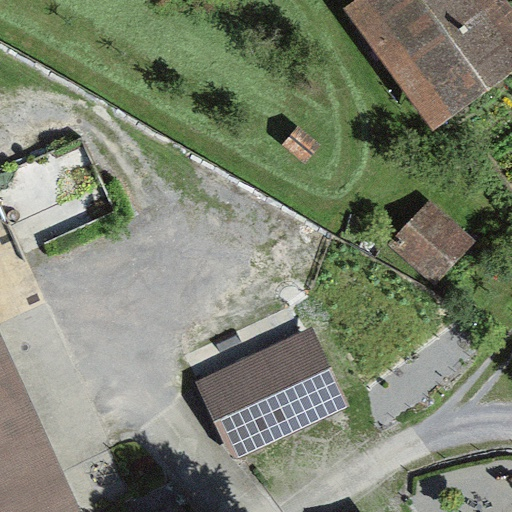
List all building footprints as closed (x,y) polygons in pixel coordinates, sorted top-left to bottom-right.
[(420,151),(511,85),(511,45),(479,0),(381,0),(335,33),(420,151)] [(270,174),(294,192),(310,170),(286,152),(270,174)] [(416,307),(464,266),(424,219),(376,261),(416,307)] [(186,404),(224,488),(340,436),(302,352),(186,404)] [(0,511),(54,511),(0,389),(0,511)]
